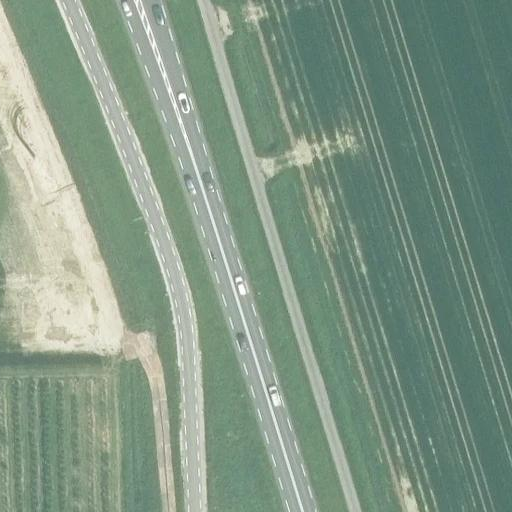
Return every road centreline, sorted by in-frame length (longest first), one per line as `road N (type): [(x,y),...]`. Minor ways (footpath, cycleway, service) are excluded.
road 1 (unclassified): [(357,511),(207,0)]
road 2 (unclassified): [(193,511),(179,295),(66,0)]
road 3 (primary): [(209,219),(301,511)]
road 4 (primary): [(121,0),(209,219)]
road 5 (primary): [(209,219),(145,0)]
